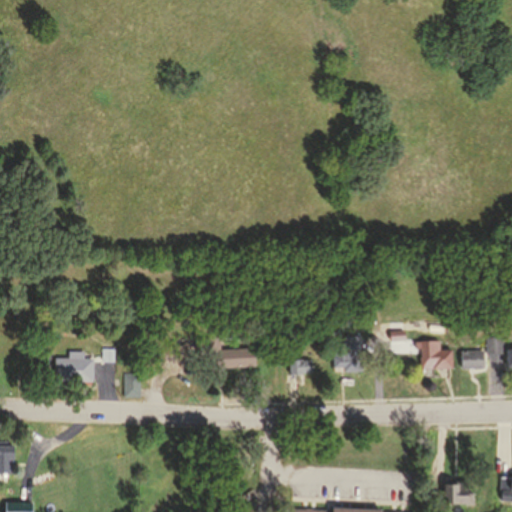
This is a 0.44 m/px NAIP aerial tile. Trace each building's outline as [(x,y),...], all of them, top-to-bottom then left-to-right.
[(390,329),(390,337),(404,337),(404,329),(390,329)] [(343,336),(343,346),(331,347),(332,367),(344,366),(344,373),(360,373),(359,335),(343,336)] [(419,339),(420,366),(450,365),(450,349),(439,349),(438,338),(419,339)] [(204,340),(205,349),(218,348),(218,339),(204,340)] [(511,373),(511,347),(499,347),(500,339),(483,339),(483,359),(496,359),(496,373),(511,373)] [(212,356),(221,355),(220,350),(250,347),(252,363),(241,364),(241,369),(222,370),(221,362),(213,363),(212,356)] [(483,347),(483,366),(461,367),(461,359),(471,358),(471,347),(483,347)] [(101,348),(102,361),(113,361),(113,348),(101,348)] [(55,382),(55,358),(68,358),(68,351),(82,351),(82,359),(91,359),(91,382),(55,382)] [(0,357),(0,368),(31,368),(31,357),(0,357)] [(288,360),(288,374),(299,374),(298,371),(309,370),(309,359),(288,360)] [(124,371),(123,395),(138,396),(139,372),(124,371)] [(0,473),(5,473),(5,458),(13,458),(12,445),(0,445),(0,473)] [(501,471),(511,471),(511,495),(500,495),(501,471)] [(446,483),(457,483),(457,477),(469,477),(469,487),(475,487),(475,499),(446,499),(446,483)] [(8,498),(7,511),(32,511),(32,499),(8,498)] [(293,503),(293,511),(417,511),(418,507),(293,503)]
